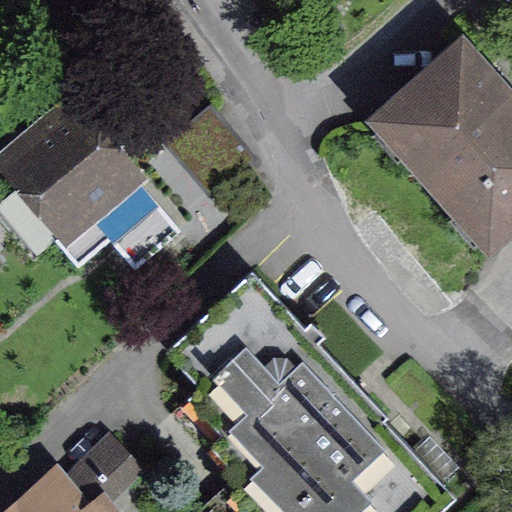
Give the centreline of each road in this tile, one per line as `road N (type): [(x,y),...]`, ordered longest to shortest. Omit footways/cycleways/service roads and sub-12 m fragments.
road 1 (residential): [(300,196),(0,484)]
road 2 (residential): [(300,196),(511,421)]
road 3 (residential): [(191,0),(284,126),(300,196)]
